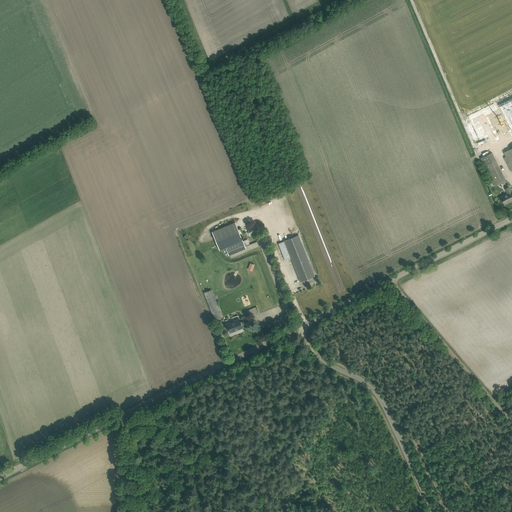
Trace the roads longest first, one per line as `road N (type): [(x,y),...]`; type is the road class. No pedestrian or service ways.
road 1 (unclassified): [(0,477),(299,326)]
road 2 (unclassified): [(299,326),(511,218)]
road 3 (unclassified): [(430,511),(375,397),(363,380),(324,362),(299,326)]
road 4 (track): [(511,422),(388,280)]
road 5 (track): [(412,0),(478,152),(496,149)]
